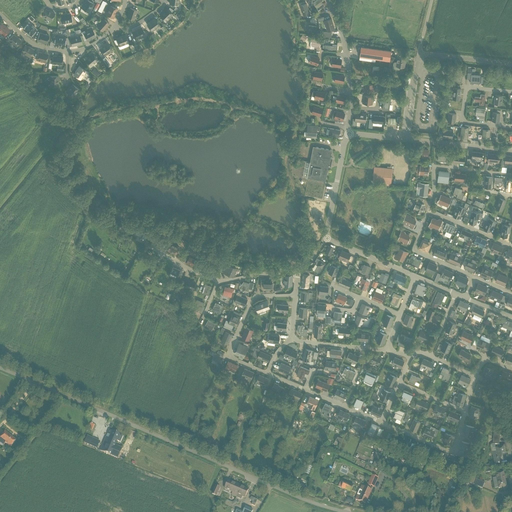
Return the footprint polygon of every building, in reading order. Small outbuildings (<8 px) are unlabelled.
[(84,4),(81,8),(89,12),(93,3),(87,0),(86,0),(85,3),(84,4)] [(316,0),(313,2),(317,8),(318,10),(324,6),(323,4),(320,0),(316,0)] [(300,6),(304,16),(310,14),(306,3),(300,6)] [(118,9),(110,6),(106,15),(113,18),(115,15),(114,15),(115,13),(116,13),(118,9)] [(127,17),(134,20),(137,11),(130,8),(127,17)] [(172,14),(166,8),(163,12),(160,16),(165,21),(172,14)] [(46,9),(42,16),(51,21),(55,14),(51,11),(50,12),(49,11),(46,9)] [(60,15),(62,23),(72,21),(70,14),(67,14),(65,15),(65,14),(60,15)] [(102,31),(109,24),(103,19),(97,26),(102,31)] [(151,22),(147,25),(152,31),(160,25),(155,19),(151,21),(151,22)] [(332,19),(324,21),(328,31),(335,29),(332,19)] [(0,32),(3,36),(5,33),(9,30),(6,27),(5,27),(4,26),(2,23),(0,24),(0,32)] [(31,35),(36,29),(28,23),(23,29),(26,32),(27,32),(28,33),(31,35)] [(145,35),(143,32),(141,28),(137,30),(136,31),(132,32),(136,40),(145,35)] [(92,29),(84,34),(87,41),(96,37),(92,29)] [(49,36),(40,33),(37,41),(41,42),(43,42),(47,43),(49,36)] [(13,34),(10,38),(8,40),(15,47),(21,41),(18,38),(17,39),(16,37),(13,34)] [(128,42),(127,39),(125,35),(121,36),(121,37),(120,37),(116,39),(118,43),(119,46),(128,42)] [(80,36),(70,38),(72,46),(82,44),(80,36)] [(55,37),(54,45),(59,46),(59,45),(61,45),(64,46),(65,38),(55,37)] [(311,46),(314,46),(314,48),(316,48),(316,50),(319,50),(319,47),(320,47),(321,39),(312,38),(311,46)] [(112,50),(110,47),(107,43),(104,46),(103,47),(99,49),(102,53),(104,56),(112,50)] [(30,57),(31,54),(34,50),(30,47),(30,48),(28,47),(25,45),(22,49),(21,52),(30,57)] [(360,57),(365,57),(390,61),(391,51),(361,47),(360,57)] [(42,53),(38,52),(36,60),(46,63),(48,54),(42,52),(42,53)] [(98,60),(95,58),(92,54),(89,57),(88,58),(85,60),(88,64),(90,67),(98,60)] [(56,56),(53,56),(52,64),(62,65),(63,57),(58,56),(58,57),(56,56)] [(309,63),(312,64),(317,65),(319,59),(311,56),(309,63)] [(400,69),(400,67),(405,67),(406,61),(407,57),(398,56),(397,62),(395,62),(394,62),(393,63),(392,68),(393,68),(393,69),(398,70),(399,70),(400,69)] [(341,67),(342,60),(333,59),(332,66),(335,67),(336,67),(341,67)] [(364,62),(353,64),(355,75),(363,74),(362,69),(365,68),(364,62)] [(74,75),(78,77),(80,79),(86,71),(83,69),(79,66),(76,70),(77,70),(76,72),(74,75)] [(316,83),(317,80),(317,79),(322,80),(323,73),(315,72),(316,68),(310,67),(310,71),(314,72),(313,79),(312,82),(316,83)] [(464,71),(458,70),(457,73),(455,73),(454,81),(462,82),(463,75),(464,75),(464,71)] [(345,76),(336,75),(334,82),(338,83),(338,82),(343,83),(345,76)] [(480,84),(481,76),(471,75),(470,83),(480,84)] [(58,81),(58,76),(50,76),(50,86),(58,86),(58,82),(58,81)] [(397,90),(399,82),(392,81),(390,88),(397,90)] [(364,92),(374,93),(375,85),(365,84),(366,84),(365,88),(364,88),(364,92)] [(73,97),(79,90),(73,85),(70,87),(70,88),(69,89),(66,92),(73,97)] [(461,88),(454,88),(452,99),(459,100),(461,88)] [(316,91),(316,92),(313,91),(311,96),(315,97),(314,98),(318,99),(323,100),(325,93),(316,91)] [(339,103),(344,104),(346,97),(337,95),(335,102),(339,103)] [(485,95),(481,95),(480,97),(475,97),(475,101),(480,102),(479,105),(484,105),(485,95)] [(502,96),(495,95),(494,104),(494,107),(497,107),(497,104),(501,105),(502,96)] [(372,105),(373,97),(363,96),(364,96),(364,101),(363,100),(362,104),(372,105)] [(390,99),(384,98),(382,109),(389,110),(390,99)] [(315,115),(315,114),(320,116),(322,109),(314,107),(312,114),(315,115)] [(483,120),(483,116),(484,112),(484,109),(477,108),(476,115),(480,116),(479,120),(483,120)] [(492,121),(499,122),(500,113),(500,110),(497,110),(497,113),(493,112),(492,121)] [(333,115),(331,120),(335,121),(337,122),(338,119),(343,121),(345,114),(336,111),(335,116),(333,115)] [(353,118),(352,123),(353,123),(352,126),(355,126),(356,123),(356,124),(357,121),(364,122),(365,114),(356,113),(355,119),(353,118)] [(456,114),(449,113),(448,122),(455,123),(456,114)] [(373,115),(372,122),(383,123),(384,116),(373,115)] [(308,126),(307,136),(316,137),(316,127),(308,126)] [(462,127),(460,138),(467,139),(468,138),(468,134),(469,128),(468,128),(464,127),(462,127)] [(340,130),(330,128),(328,135),(339,137),(340,130)] [(482,139),(482,141),(489,141),(490,130),(487,130),(483,129),(482,135),(482,139)] [(453,131),(444,130),(443,137),(452,138),(453,131)] [(331,166),(330,166),(330,165),(330,164),(330,162),(330,161),(331,160),(331,159),(331,158),(332,159),(332,158),(330,158),(332,150),(316,147),(313,146),(310,162),(307,178),(318,180),(323,181),(326,165),(331,166)] [(428,154),(429,150),(420,149),(420,154),(422,154),(422,158),(427,159),(428,154)] [(446,162),(447,153),(437,152),(437,155),(438,156),(438,161),(446,162)] [(483,153),(472,152),(471,159),(482,160),(483,153)] [(488,161),(499,162),(499,158),(499,155),(489,154),(488,161)] [(387,168),(374,166),(372,184),(391,186),(392,168),(391,168),(391,167),(387,166),(387,168)] [(427,175),(428,172),(429,172),(430,168),(428,167),(423,166),(421,166),(417,166),(417,173),(420,174),(422,174),(427,175)] [(438,179),(437,182),(448,183),(448,180),(449,172),(439,171),(438,179)] [(454,180),(465,181),(466,174),(455,173),(454,180)] [(420,195),(423,196),(425,196),(426,193),(427,194),(428,189),(426,189),(427,184),(421,184),(418,184),(417,188),(420,189),(420,193),(420,195)] [(463,189),(456,187),(454,193),(457,194),(457,197),(462,199),(464,193),(462,192),(463,189)] [(438,202),(440,203),(448,206),(451,199),(441,195),(439,199),(438,202)] [(416,201),(413,210),(421,214),(422,211),(424,207),(425,204),(422,203),(419,202),(420,198),(417,198),(416,201)] [(502,211),(506,201),(500,198),(496,209),(502,211)] [(463,214),(465,208),(459,206),(458,209),(456,208),(453,216),(459,218),(461,213),(463,214)] [(476,224),(477,219),(479,219),(480,213),(473,212),(473,215),(471,215),(469,223),(476,224)] [(406,214),(403,222),(413,227),(413,226),(414,226),(415,224),(416,221),(415,220),(409,217),(410,216),(406,214)] [(438,230),(438,229),(442,221),(439,220),(438,221),(436,220),(433,218),(432,219),(429,225),(429,227),(432,228),(433,228),(438,230)] [(490,232),(492,227),(493,227),(496,222),(490,219),(488,222),(487,221),(484,229),(490,232)] [(455,227),(446,223),(444,228),(443,230),(452,234),(455,227)] [(339,224),(336,230),(342,233),(344,227),(339,224)] [(140,225),(136,234),(139,236),(145,239),(148,235),(150,230),(144,227),(140,225)] [(511,227),(504,225),(504,228),(502,228),(500,236),(507,238),(508,232),(509,233),(511,227)] [(462,230),(459,236),(469,240),(472,234),(462,230)] [(406,245),(407,242),(409,237),(409,235),(406,234),(406,235),(403,234),(404,232),(401,231),(398,239),(398,240),(402,242),(403,244),(406,245)] [(156,234),(152,240),(161,245),(164,240),(156,234)] [(477,236),(474,243),(484,247),(487,240),(477,236)] [(427,252),(431,244),(423,240),(420,247),(419,247),(420,249),(427,252)] [(179,247),(171,243),(168,250),(176,254),(179,247)] [(499,246),(497,246),(498,245),(494,243),(490,250),(499,254),(503,247),(499,246)] [(443,259),(446,252),(436,248),(433,254),(443,259)] [(394,257),(396,258),(402,260),(403,260),(404,257),(405,254),(407,255),(408,252),(400,249),(399,249),(397,254),(395,254),(394,257)] [(347,262),(351,254),(347,253),(346,253),(345,253),(345,252),(342,251),(341,251),(338,250),(335,257),(347,262)] [(458,265),(461,258),(451,253),(448,261),(458,265)] [(416,267),(418,268),(421,262),(421,261),(415,258),(415,257),(412,255),(409,261),(412,263),(411,265),(415,266),(415,267),(416,267)] [(195,267),(198,261),(190,257),(187,263),(195,267)] [(317,258),(314,262),(319,265),(315,271),(319,273),(320,274),(326,264),(325,263),(317,258)] [(467,261),(464,268),(467,269),(468,268),(469,269),(469,270),(473,272),(474,269),(476,265),(476,264),(467,260),(467,261)] [(224,262),(221,270),(224,271),(223,272),(233,276),(236,269),(227,265),(227,263),(224,262)] [(433,274),(437,266),(429,263),(425,271),(433,274)] [(211,264),(208,270),(217,273),(219,267),(211,264)] [(335,276),(339,268),(332,265),(328,273),(335,276)] [(361,265),(360,268),(362,269),(361,272),(366,274),(368,275),(371,268),(364,265),(363,266),(361,265)] [(171,273),(178,276),(180,270),(173,267),(171,273)] [(480,275),(483,276),(483,275),(485,276),(485,277),(489,279),(492,271),(483,267),(480,275)] [(441,276),(450,280),(451,278),(452,275),(453,273),(444,269),(441,276)] [(381,273),(379,280),(386,283),(388,276),(389,275),(385,273),(385,275),(381,273)] [(396,274),(393,281),(403,285),(406,278),(396,274)] [(495,281),(499,283),(499,282),(501,283),(500,283),(504,285),(508,278),(499,274),(495,281)] [(285,277),(284,287),(292,285),(293,275),(285,277)] [(456,283),(465,287),(468,279),(459,275),(456,283)] [(351,282),(341,278),(338,284),(349,288),(351,282)] [(358,287),(366,291),(369,282),(362,279),(361,281),(361,282),(360,281),(358,284),(360,284),(360,285),(358,287)] [(186,287),(193,290),(195,283),(188,280),(186,287)] [(265,282),(265,280),(261,280),(261,288),(272,288),(273,282),(265,282)] [(250,284),(243,282),(241,289),(248,291),(249,289),(252,290),(254,283),(251,282),(250,284)] [(205,284),(202,293),(206,294),(207,295),(209,295),(210,291),(209,290),(211,286),(205,284)] [(418,284),(415,292),(421,294),(424,293),(426,287),(418,284)] [(475,291),(484,295),(485,292),(487,288),(478,284),(475,291)] [(327,295),(328,287),(320,286),(319,294),(327,295)] [(225,288),(223,295),(231,297),(232,292),(233,293),(234,289),(229,288),(225,287),(225,288)] [(381,302),(384,295),(375,291),(372,299),(373,299),(373,298),(378,301),(381,302)] [(493,291),(490,297),(500,302),(500,301),(502,295),(503,295),(493,291)] [(308,301),(309,293),(301,292),(300,300),(308,301)] [(444,295),(438,292),(434,302),(440,304),(444,295)] [(394,293),(392,297),(397,299),(394,305),(398,307),(402,296),(394,293)] [(344,305),(347,298),(347,297),(338,294),(335,301),(344,305)] [(237,295),(235,302),(245,306),(247,300),(237,295)] [(412,299),(409,308),(416,311),(420,302),(418,301),(419,299),(414,297),(413,299),(412,299)] [(194,308),(196,309),(197,309),(199,310),(200,310),(201,311),(202,307),(204,303),(197,300),(194,308)] [(262,302),(262,303),(255,306),(258,312),(269,308),(267,301),(262,302)] [(460,301),(457,308),(465,312),(468,304),(460,301)] [(212,310),(219,313),(223,306),(216,303),(212,310)] [(279,311),(288,312),(288,305),(279,304),(276,304),(276,307),(279,307),(279,311)] [(366,315),(369,307),(362,304),(359,312),(366,315)] [(317,312),(317,316),(325,317),(325,313),(326,305),(318,305),(317,312)] [(474,307),(471,313),(481,317),(484,312),(474,307)] [(299,316),(307,317),(307,309),(300,308),(299,316)] [(434,311),(430,310),(426,319),(432,321),(433,319),(438,321),(440,317),(433,314),(434,311)] [(337,316),(337,313),(334,313),(333,322),(341,323),(342,317),(337,316)] [(236,326),(240,317),(233,314),(229,323),(236,326)] [(403,323),(408,325),(411,326),(414,317),(411,316),(406,314),(403,323)] [(387,315),(383,325),(390,328),(394,318),(387,315)] [(357,316),(354,324),(362,327),(365,318),(357,316)] [(211,331),(215,324),(208,320),(204,327),(211,331)] [(511,329),(511,322),(505,320),(502,326),(511,330),(511,329)] [(456,324),(449,321),(445,331),(452,334),(456,324)] [(286,330),(287,323),(274,322),(274,325),(277,326),(277,329),(286,330)] [(304,326),(298,325),(297,332),(300,332),(299,335),(307,336),(308,329),(304,329),(304,326)] [(248,341),(253,330),(246,328),(242,338),(248,341)] [(336,334),(338,334),(338,337),(339,338),(342,338),(343,337),(343,335),(349,336),(350,329),(339,328),(339,329),(337,329),(336,329),(336,333),(336,334)] [(430,334),(421,331),(418,338),(427,342),(430,334)] [(470,342),(472,338),(473,336),(463,331),(462,333),(460,338),(470,342)] [(232,335),(225,332),(221,342),(228,345),(232,335)] [(380,332),(376,342),(383,345),(387,335),(380,332)] [(368,333),(358,333),(357,340),(367,341),(368,333)] [(399,334),(396,341),(399,342),(398,345),(404,347),(407,341),(403,340),(404,336),(402,335),(402,334),(401,334),(399,334)] [(268,342),(279,344),(280,337),(269,335),(268,342)] [(489,343),(480,339),(476,345),(486,350),(487,348),(487,349),(488,348),(487,347),(489,343)] [(441,350),(448,353),(452,344),(445,341),(441,350)] [(243,357),(247,348),(240,344),(236,353),(243,357)] [(501,357),(503,350),(493,346),(491,353),(501,357)] [(294,359),(297,353),(292,351),(293,350),(287,348),(284,355),(294,359)] [(302,360),(303,360),(309,361),(312,350),(305,349),(302,360)] [(461,349),(458,356),(467,361),(471,355),(461,349)] [(212,359),(214,360),(219,362),(222,356),(223,356),(224,353),(219,351),(218,350),(217,353),(215,352),(212,359)] [(330,357),(341,358),(342,351),(331,350),(330,357)] [(257,358),(268,362),(270,356),(260,352),(257,358)] [(356,364),(357,362),(359,357),(349,353),(347,357),(346,359),(356,364)] [(369,360),(378,365),(381,358),(371,354),(369,360)] [(392,364),(401,368),(404,361),(395,357),(392,364)] [(433,363),(424,359),(421,366),(430,370),(433,363)] [(238,366),(228,361),(225,368),(235,373),(238,366)] [(325,369),(335,370),(336,363),(326,361),(325,369)] [(291,367),(281,363),(278,370),(288,374),(291,367)] [(300,366),(299,370),(301,371),(299,377),(303,379),(305,373),(308,374),(310,370),(300,366)] [(485,367),(482,376),(489,379),(493,370),(485,367)] [(356,373),(345,368),(343,372),(347,374),(346,377),(352,380),(356,373)] [(444,375),(442,379),(448,381),(451,374),(448,373),(450,370),(443,368),(441,373),(444,375)] [(245,369),(241,376),(251,380),(254,373),(245,369)] [(511,381),(511,380),(511,379),(511,374),(509,374),(509,373),(503,371),(501,376),(501,378),(511,381)] [(365,379),(364,382),(372,385),(375,377),(366,373),(365,377),(366,377),(365,379)] [(390,374),(386,384),(393,387),(397,377),(390,374)] [(256,376),(253,382),(255,383),(255,385),(262,388),(262,387),(265,388),(266,383),(268,379),(259,375),(258,377),(256,376)] [(419,382),(421,379),(412,375),(409,382),(415,384),(416,382),(420,383),(419,382)] [(458,383),(467,387),(471,379),(461,375),(458,383)] [(316,387),(326,391),(329,384),(318,380),(316,387)] [(440,385),(433,382),(431,387),(434,388),(433,392),(439,395),(442,388),(439,387),(440,385)] [(275,383),(273,387),(272,389),(275,390),(274,392),(277,394),(278,394),(279,394),(281,395),(282,393),(284,388),(277,385),(278,384),(275,383)] [(486,386),(478,384),(477,384),(474,393),(475,393),(483,396),(486,386)] [(289,393),(288,395),(295,397),(294,400),(297,402),(299,399),(299,398),(301,393),(291,389),(289,393)] [(346,393),(337,389),(334,396),(343,401),(346,393)] [(386,402),(390,392),(384,390),(380,399),(386,402)] [(403,395),(401,399),(409,403),(413,395),(404,391),(402,394),(403,395)] [(458,393),(455,404),(456,404),(463,406),(466,395),(462,394),(458,393)] [(314,409),(316,405),(318,400),(310,397),(308,401),(307,404),(309,405),(308,407),(314,409)] [(360,409),(363,402),(356,399),(353,406),(360,409)] [(419,409),(419,407),(426,410),(428,404),(418,400),(416,405),(415,407),(415,408),(418,409),(419,409)] [(329,414),(330,411),(332,407),(325,403),(322,411),(324,412),(323,415),(328,417),(328,415),(329,416),(329,414)] [(447,412),(444,411),(445,409),(436,405),(433,411),(436,412),(435,414),(435,415),(437,416),(438,416),(439,414),(443,415),(442,417),(445,418),(447,412)] [(380,417),(383,410),(373,406),(371,413),(380,417)] [(471,406),(470,411),(469,413),(470,414),(469,416),(476,418),(479,408),(471,406)] [(405,412),(396,409),(394,412),(396,413),(394,417),(401,421),(405,412)] [(346,421),(347,418),(349,414),(340,410),(338,414),(337,417),(346,421)] [(457,422),(458,419),(460,415),(450,411),(447,417),(457,422)] [(362,428),(363,425),(365,421),(356,417),(353,424),(362,428)] [(414,419),(409,429),(416,432),(420,422),(414,419)] [(88,429),(94,431),(96,426),(90,423),(88,429)] [(370,428),(368,433),(373,435),(373,434),(376,435),(378,432),(380,427),(371,424),(370,428)] [(466,425),(465,430),(464,432),(465,432),(464,435),(471,437),(474,427),(466,425)] [(426,427),(422,435),(432,439),(433,434),(436,435),(439,430),(431,426),(430,429),(426,427)] [(118,458),(120,453),(122,449),(114,446),(115,443),(119,434),(109,430),(107,434),(100,450),(118,458)] [(493,438),(492,445),(499,445),(500,436),(501,436),(501,432),(500,432),(500,431),(494,430),(494,431),(493,435),(493,438)] [(0,436),(0,438),(11,447),(16,440),(10,436),(10,435),(4,431),(0,436)] [(446,433),(443,443),(450,445),(453,436),(446,433)] [(99,441),(87,436),(84,443),(96,448),(99,441)] [(401,448),(404,449),(409,452),(410,449),(412,445),(410,443),(411,441),(405,438),(402,444),(401,448)] [(462,441),(461,446),(459,451),(467,453),(470,443),(462,441)] [(427,455),(428,453),(430,449),(421,445),(418,451),(427,455)] [(494,464),(498,463),(502,462),(502,464),(507,463),(506,460),(504,446),(499,447),(496,448),(495,448),(495,447),(491,448),(494,464)] [(437,462),(438,463),(443,465),(445,458),(442,457),(444,455),(437,452),(434,457),(438,459),(437,462)] [(453,464),(452,466),(453,467),(452,469),(456,470),(457,468),(462,470),(463,468),(465,464),(455,460),(453,464)] [(497,481),(493,482),(495,489),(498,488),(498,489),(502,488),(502,487),(502,486),(506,485),(504,472),(499,473),(496,473),(496,478),(497,481)] [(374,487),(379,478),(372,475),(368,484),(374,487)] [(485,483),(471,477),(468,483),(482,489),(485,483)] [(341,480),(338,487),(350,492),(353,486),(341,480)] [(228,490),(228,491),(232,493),(231,496),(237,498),(239,492),(234,489),(236,485),(228,481),(226,486),(225,489),(228,490)] [(245,498),(246,494),(248,490),(236,485),(234,489),(239,492),(237,498),(241,500),(242,497),(245,498)] [(215,486),(211,494),(216,496),(217,497),(221,488),(220,488),(215,486)] [(365,504),(367,499),(371,491),(362,486),(355,499),(365,504)] [(254,506),(255,505),(257,501),(251,498),(248,504),(250,505),(250,507),(254,509),(255,507),(254,506)]
